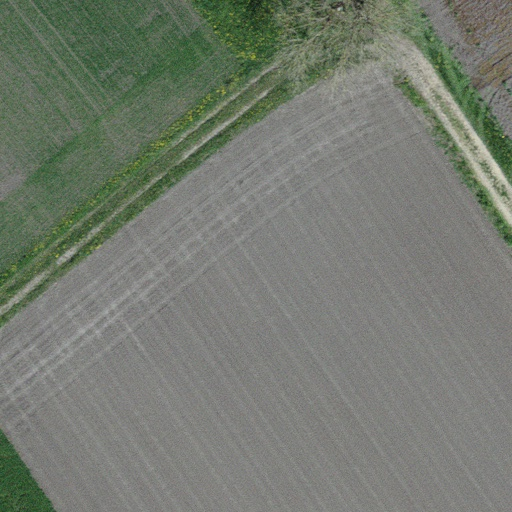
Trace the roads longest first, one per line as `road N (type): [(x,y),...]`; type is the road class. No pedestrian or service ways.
road 1 (track): [(0,345),(402,8)]
road 2 (track): [(511,177),(402,8)]
